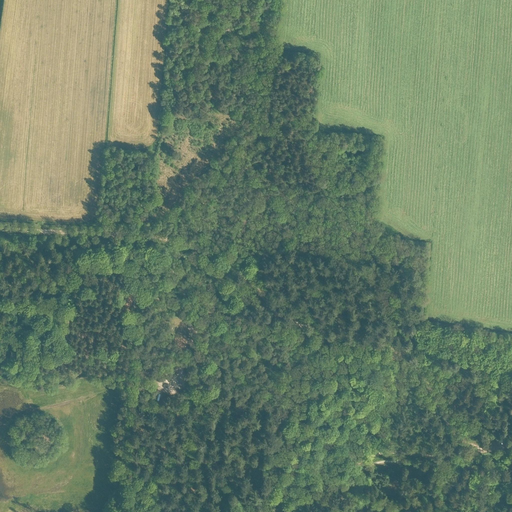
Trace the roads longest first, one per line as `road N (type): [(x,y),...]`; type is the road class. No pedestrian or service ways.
road 1 (track): [(484,450),(449,426),(404,355),(289,322),(230,266)]
road 2 (track): [(228,265),(159,237),(0,227)]
road 3 (unknown): [(511,421),(454,412),(455,362),(416,365)]
road 4 (track): [(127,384),(0,423)]
road 5 (track): [(127,384),(117,511)]
